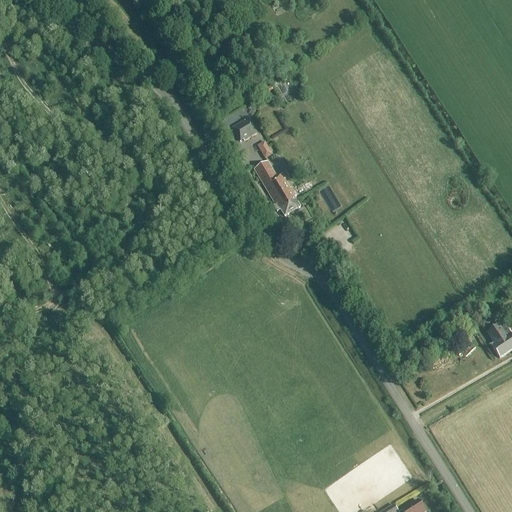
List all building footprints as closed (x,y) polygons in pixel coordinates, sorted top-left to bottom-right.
[(232,128),(240,142),(243,140),(244,141),(258,133),(249,118),(232,128)] [(267,141),(276,154),(284,149),(275,136),(267,141)] [(273,156),(265,142),(257,146),(265,160),(273,156)] [(299,209),(293,200),(294,199),(281,176),(276,179),(267,164),(255,171),(277,209),(275,210),(277,214),(281,212),(284,217),(299,209)] [(367,245),(351,217),(340,224),(355,251),(367,245)] [(490,319),(484,323),(487,327),(493,323),(490,319)] [(500,354),(510,347),(498,328),(487,336),(500,354)] [(424,511),(418,503),(403,511),(424,511)]
